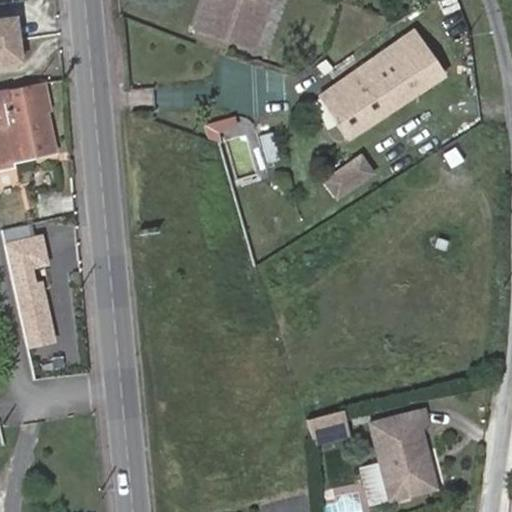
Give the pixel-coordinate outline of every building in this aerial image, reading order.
[(214,9),(206,31),(253,46),(268,0),(205,0),(204,6),(214,9)] [(196,28),(206,31),(214,9),(204,6),(196,28)] [(389,50),(418,92),(444,75),(415,33),(389,50)] [(364,66),(393,109),(418,92),(389,50),(364,66)] [(347,140),(393,109),(364,66),(331,88),(317,97),(319,100),(329,114),(336,123),(347,140)] [(45,92),(43,85),(0,91),(0,168),(13,167),(12,162),(53,152),(40,93),(45,92)] [(319,100),(311,105),(327,129),(336,123),(329,114),(319,100)] [(261,135),(266,164),(279,161),(274,133),(261,135)] [(358,157),(345,165),(356,182),(369,174),(358,157)] [(345,165),(324,179),(335,195),(356,182),(345,165)] [(42,271),(33,239),(23,240),(12,192),(0,194),(0,226),(11,278),(42,271)] [(371,426),(391,503),(436,491),(421,431),(429,428),(425,412),(371,426)] [(335,413),(306,420),(307,444),(341,436),(335,413)]
